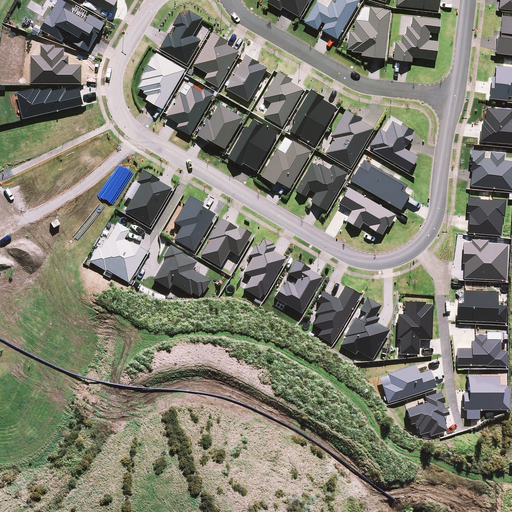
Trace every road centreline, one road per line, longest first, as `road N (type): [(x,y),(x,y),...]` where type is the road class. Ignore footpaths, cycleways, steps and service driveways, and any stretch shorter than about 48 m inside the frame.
road 1 (residential): [(415,248),(384,261),(347,255),(133,130),(119,112),(113,74),(155,0)]
road 2 (residential): [(231,0),(243,16),(354,81),(453,96)]
road 3 (residential): [(415,248),(434,269),(458,424)]
road 4 (residential): [(453,96),(432,226),(415,248)]
